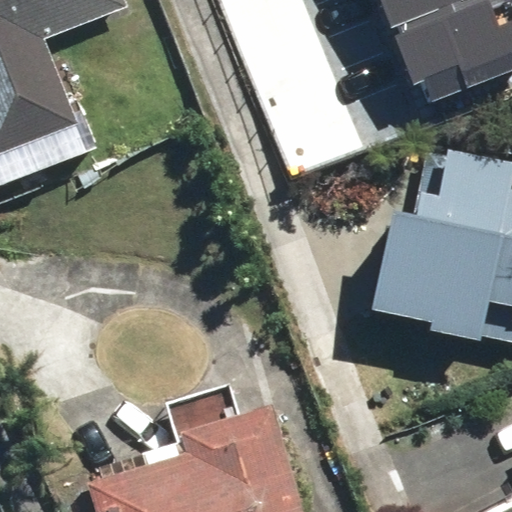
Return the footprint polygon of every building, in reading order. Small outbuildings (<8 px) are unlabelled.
[(0,0),(0,189),(78,162),(37,43),(124,12),(119,0),(0,0)] [(511,0),(441,0),(451,25),(487,11),(507,63),(511,61),(511,0)] [(417,330),(415,344),(469,352),(475,309),(511,313),(511,200),(503,199),(507,165),(426,154),(423,181),(412,180),(406,226),(374,221),(360,322),(417,330)] [(132,472),(75,492),(81,511),(292,511),(270,446),(293,439),(282,407),(227,426),(219,403),(161,422),(170,448),(128,462),(132,472)] [(511,511),(511,493),(477,511),(511,511)]
